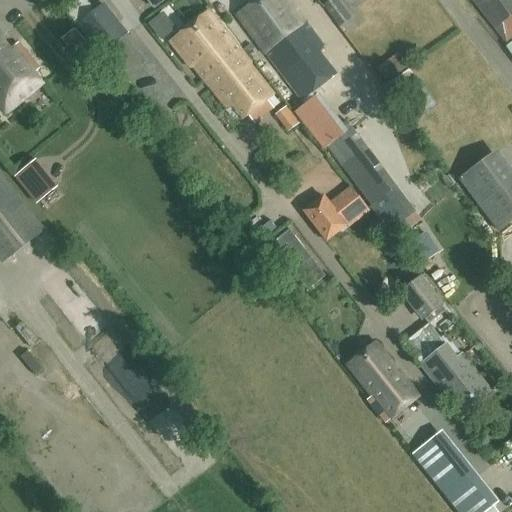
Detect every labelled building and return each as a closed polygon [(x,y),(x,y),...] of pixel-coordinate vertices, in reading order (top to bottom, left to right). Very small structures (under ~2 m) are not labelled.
[(301,101),(336,75),(321,54),(324,47),(289,0),(256,0),(236,15),(301,101)] [(335,0),(331,0),(324,5),(339,26),(349,18),(335,0)] [(511,0),(473,0),(506,44),(507,45),(511,40),(511,0)] [(103,3),(76,22),(101,54),(127,33),(103,3)] [(209,12),(171,43),(190,66),(195,62),(199,67),(195,70),(205,82),(241,52),(209,12)] [(0,38),(8,31),(0,21),(0,38)] [(90,49),(74,29),(61,39),(77,59),(90,49)] [(8,31),(0,38),(0,106),(6,114),(43,83),(35,72),(39,69),(18,43),(12,47),(4,37),(9,32),(8,31)] [(128,35),(101,55),(123,83),(150,62),(128,35)] [(440,62),(445,69),(466,55),(461,48),(440,62)] [(205,82),(225,105),(232,104),(243,117),(247,114),(255,124),(273,109),(265,98),(270,94),(247,63),(248,62),(241,52),(205,82)] [(387,83),(408,67),(400,56),(378,72),(387,83)] [(467,92),(485,81),(480,73),(462,84),(467,92)] [(475,105),(493,93),(487,84),(469,97),(475,105)] [(421,87),(399,104),(413,123),(436,106),(421,87)] [(496,93),(477,107),(483,115),(502,102),(496,93)] [(386,178),(364,149),(341,166),(371,205),(396,186),(388,176),(386,178)] [(511,217),(511,181),(493,156),(461,180),(497,229),(511,217)] [(0,261),(1,263),(44,230),(0,173),(0,261)] [(345,224),(324,198),(305,212),(326,239),(345,224)] [(396,211),(385,218),(398,238),(409,231),(396,211)] [(424,319),(431,314),(440,307),(418,278),(402,291),(424,319)] [(385,424),(392,418),(419,397),(376,342),(347,364),(372,396),(366,401),(385,424)] [(457,359),(446,346),(422,366),(441,390),(445,389),(452,398),(450,401),(462,416),(491,393),(461,355),(457,359)] [(468,505),(487,491),(476,477),(477,476),(442,431),(412,453),(449,499),(457,508),(463,504),(464,506),(467,504),(468,505)]
